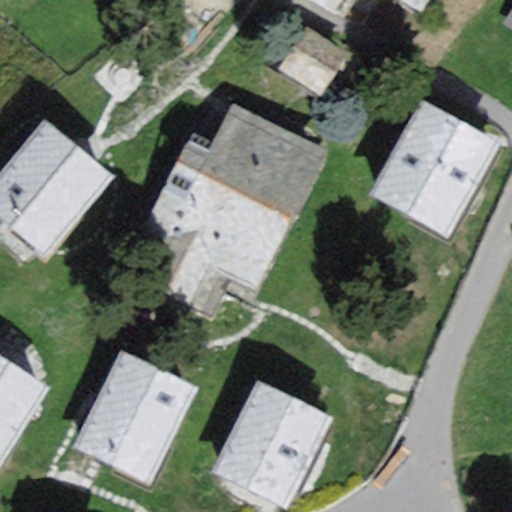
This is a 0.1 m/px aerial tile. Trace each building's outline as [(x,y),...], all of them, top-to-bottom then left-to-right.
[(343,0),(316,0),(337,12),(343,0)] [(433,0),(397,0),(425,15),(433,0)] [(511,10),(503,25),(511,30),(511,10)] [(350,55),(308,29),(281,72),(323,98),(350,55)] [(140,235),(255,292),(325,151),(210,94),(140,235)] [(499,144),(420,101),(368,197),(447,240),(499,144)] [(43,118),(0,172),(0,219),(45,254),(110,171),(43,118)] [(197,390),(120,352),(73,447),(150,485),(197,390)] [(0,465),(48,384),(0,355),(0,465)] [(331,418),(258,381),(210,474),(283,511),(331,418)]
